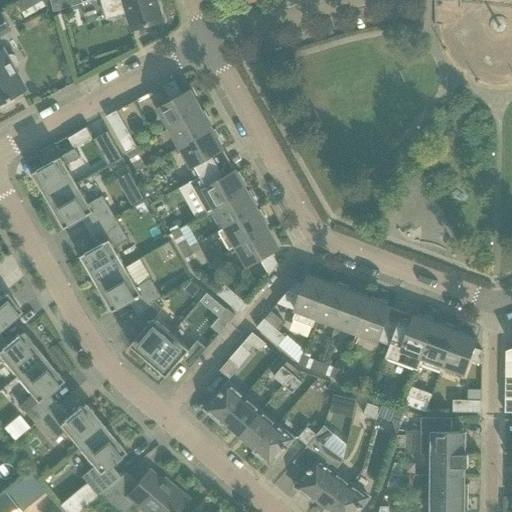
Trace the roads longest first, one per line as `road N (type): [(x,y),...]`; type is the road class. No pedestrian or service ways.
road 1 (residential): [(0,185),(95,351),(163,414)]
road 2 (unclassified): [(163,414),(318,235)]
road 3 (residential): [(0,153),(207,44)]
road 4 (residential): [(318,235),(207,44)]
road 5 (residential): [(492,511),(492,304)]
road 6 (residential): [(492,304),(318,235)]
road 7 (residential): [(207,44),(354,0)]
road 8 (residential): [(163,414),(275,511)]
